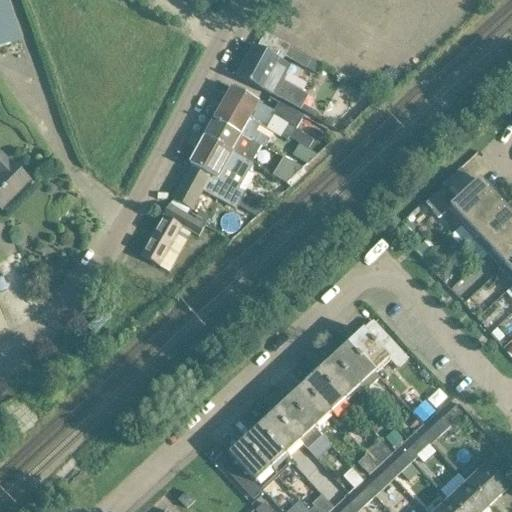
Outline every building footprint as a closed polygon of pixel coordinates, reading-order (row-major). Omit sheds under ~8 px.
[(0,0),(0,48),(20,41),(14,22),(5,0),(0,0)] [(380,0),(376,9),(403,22),(407,12),(380,0)] [(282,63),(271,57),(254,47),(237,77),(313,119),(317,113),(303,106),(308,96),(281,81),(285,73),(278,69),(282,63)] [(311,60),(289,48),(283,58),(305,70),(311,60)] [(223,105),(267,130),(267,129),(287,141),(289,138),(308,151),(313,142),(295,132),(302,118),(278,105),(273,115),(267,112),(268,110),(258,104),(259,104),(232,89),(223,105)] [(266,130),(267,130),(223,105),(214,122),(260,148),(261,147),(265,150),(269,141),(261,136),(260,138),(255,135),(260,126),(266,130)] [(214,122),(205,138),(251,165),(256,156),(260,148),(214,122)] [(251,165),(205,138),(190,165),(237,191),(251,165)] [(288,161),(300,168),(306,157),(294,150),(288,161)] [(30,183),(16,169),(10,163),(9,163),(0,155),(0,209),(2,212),(30,183)] [(455,175),(462,184),(480,168),(473,160),(455,175)] [(288,161),(278,176),(287,182),(301,169),(288,161)] [(209,180),(207,179),(189,169),(184,180),(204,191),(203,192),(236,210),(244,195),(217,180),(211,177),(209,180)] [(198,201),(203,192),(204,191),(184,180),(178,190),(198,201)] [(465,226),(495,198),(479,181),(456,202),(450,195),(431,212),(438,220),(444,214),(445,214),(450,210),(465,226)] [(192,211),(198,201),(178,190),(172,200),(192,211)] [(478,241),(509,212),(495,198),(465,226),(478,241)] [(205,227),(186,217),(169,207),(141,257),(165,271),(178,248),(182,250),(191,233),(199,238),(205,227)] [(491,255),(511,236),(511,215),(509,212),(478,241),(491,255)] [(505,269),(511,262),(511,236),(491,255),(505,269)] [(444,271),(438,278),(444,285),(449,281),(449,276),(444,271)] [(373,323),(347,346),(374,375),(389,361),(397,369),(407,360),(373,323)] [(359,389),(374,375),(347,346),(332,360),(359,389)] [(344,403),(359,389),(332,360),(317,374),(344,403)] [(329,417),(344,403),(317,374),(302,388),(329,417)] [(314,431),(329,417),(302,388),(288,402),(314,431)] [(288,402),(273,415),(300,444),(301,443),(308,451),(322,438),(314,431),(288,402)] [(285,458),(300,444),(273,415),(258,429),(285,458)] [(423,437),(431,446),(450,428),(442,420),(423,437)] [(258,429),(243,443),(270,472),(276,478),(291,464),(286,457),(285,458),(258,429)] [(412,463),(431,446),(423,437),(404,454),(412,463)] [(231,459),(223,467),(253,499),(276,478),(270,472),(243,443),(229,456),(231,459)] [(393,480),(412,463),(404,454),(385,472),(393,480)] [(366,457),(377,469),(383,463),(377,456),(371,462),(366,457)] [(369,477),(377,469),(366,457),(357,465),(369,477)] [(467,485),(489,508),(508,490),(486,467),(467,485)] [(354,491),(363,483),(351,471),(343,479),(354,491)] [(374,497),(393,480),(385,472),(367,489),(374,497)] [(457,511),(484,511),(489,508),(467,485),(448,502),(457,511)] [(286,498),(298,510),(308,500),(296,488),(286,498)] [(352,511),(358,511),(374,497),(367,489),(348,506),(352,511)] [(335,490),(326,499),(338,510),(347,501),(335,490)] [(187,494),(179,502),(186,510),(195,502),(187,494)] [(311,506),(316,511),(330,511),(333,510),(321,497),(311,506)] [(457,511),(448,502),(437,511),(457,511)]
